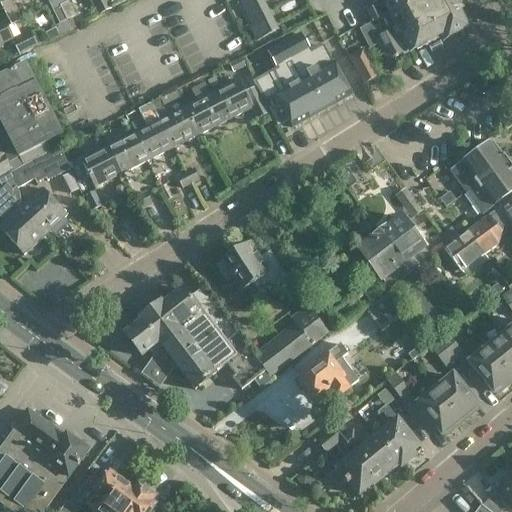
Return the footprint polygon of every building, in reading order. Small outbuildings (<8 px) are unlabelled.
[(4,11),(13,7),(9,0),(8,0),(0,4),(4,11)] [(66,20),(59,6),(56,0),(49,0),(48,1),(59,23),(66,20)] [(91,0),(99,15),(112,9),(107,0),(91,0)] [(260,0),(242,0),(238,2),(257,40),(276,31),(260,0)] [(456,0),(382,0),(384,3),(377,6),(367,11),(371,18),(357,24),(367,44),(380,38),(391,59),(409,50),(410,52),(440,36),(443,41),(463,31),(465,24),(464,23),(467,21),(456,0)] [(69,1),(59,6),(66,20),(76,15),(69,1)] [(13,7),(4,11),(7,18),(16,13),(13,7)] [(16,13),(7,18),(11,25),(20,21),(16,13)] [(0,47),(2,47),(2,45),(12,40),(5,27),(0,29),(0,47)] [(59,36),(56,28),(45,33),(49,41),(59,36)] [(164,30),(154,32),(160,54),(170,51),(164,30)] [(257,88),(270,113),(278,126),(290,120),(294,128),(351,96),(325,48),(318,46),(310,50),(302,35),(268,53),(277,69),(253,82),(257,88)] [(378,77),(364,49),(349,57),(364,85),(378,77)] [(240,59),(230,65),(233,72),(244,67),(240,59)] [(0,77),(0,119),(20,158),(63,136),(26,64),(0,77)] [(403,78),(413,93),(426,84),(417,69),(403,78)] [(258,120),(270,113),(257,88),(245,95),(239,82),(186,108),(200,135),(252,109),(258,120)] [(160,102),(152,106),(160,122),(174,148),(200,135),(186,108),(168,118),(160,102)] [(137,111),(146,129),(134,135),(148,162),(174,148),(160,122),(152,106),(152,104),(137,111)] [(108,148),(122,175),(148,162),(134,135),(108,148)] [(462,165),(451,172),(466,193),(508,162),(503,156),(502,156),(492,142),(461,164),(462,165)] [(0,176),(12,170),(0,148),(0,176)] [(96,188),(122,175),(108,148),(82,161),(96,188)] [(60,149),(54,152),(28,165),(10,175),(17,187),(18,189),(34,180),(35,181),(45,177),(48,182),(71,170),(60,149)] [(511,168),(508,162),(466,193),(481,214),(492,207),(511,192),(511,168)] [(199,180),(194,170),(186,174),(191,185),(199,180)] [(178,178),(183,189),(191,185),(186,174),(178,178)] [(10,175),(0,180),(0,182),(5,188),(6,187),(11,193),(17,187),(10,175)] [(5,188),(0,193),(0,215),(2,214),(8,221),(0,228),(0,229),(24,256),(46,236),(21,209),(18,205),(20,203),(19,194),(17,190),(18,189),(17,187),(11,193),(6,187),(5,188)] [(21,209),(46,236),(67,216),(42,190),(21,209)] [(423,211),(407,190),(397,197),(413,218),(423,211)] [(94,192),(85,196),(90,206),(99,202),(94,192)] [(141,209),(152,204),(147,193),(136,199),(141,209)] [(446,208),(455,201),(450,193),(440,200),(446,208)] [(505,224),(509,221),(511,225),(511,198),(488,217),(501,234),(505,224)] [(501,234),(488,217),(467,233),(484,255),(498,245),(501,234)] [(411,274),(432,258),(402,218),(381,234),(411,274)] [(444,250),(440,255),(453,272),(459,270),(461,273),(462,272),(466,277),(488,260),(484,255),(467,233),(444,250)] [(381,234),(359,250),(390,290),(411,274),(381,234)] [(260,259),(253,248),(243,254),(241,250),(224,261),(225,261),(216,267),(226,282),(234,276),(243,290),(266,276),(269,281),(283,272),(271,253),(260,259)] [(511,270),(510,267),(499,274),(504,282),(511,276),(511,270)] [(151,361),(170,374),(176,366),(195,390),(216,374),(215,373),(227,364),(236,376),(232,379),(242,391),(254,381),(261,390),(272,381),(202,291),(191,300),(183,290),(179,293),(177,291),(164,301),(166,303),(163,305),(161,303),(158,305),(157,303),(141,315),(143,317),(140,319),(142,322),(125,335),(142,357),(151,350),(156,354),(151,361)] [(339,330),(365,311),(373,305),(362,291),(340,307),(337,303),(326,311),(339,330)] [(511,314),(511,293),(511,292),(511,293),(502,299),(511,314)] [(387,295),(373,305),(365,311),(380,332),(402,315),(387,295)] [(297,326),(255,358),(270,378),(328,333),(308,307),(292,320),(297,326)] [(446,327),(431,307),(418,316),(433,336),(446,327)] [(439,343),(454,361),(464,354),(449,336),(439,343)] [(511,345),(504,336),(487,349),(511,379),(511,345)] [(445,369),(454,361),(439,343),(430,350),(445,369)] [(340,345),(299,376),(316,398),(320,395),(327,405),(350,388),(359,381),(342,359),(347,355),(340,345)] [(502,386),(505,389),(511,383),(511,379),(487,349),(470,363),(494,393),(502,386)] [(386,384),(401,402),(410,395),(395,376),(386,384)] [(477,407),(453,377),(436,391),(462,424),(471,416),(469,413),(477,407)] [(451,428),(453,431),(462,424),(436,391),(418,405),(442,435),(451,428)] [(387,406),(377,414),(388,428),(387,428),(377,436),(400,465),(402,467),(422,450),(387,406)] [(0,503),(12,511),(43,511),(88,451),(87,450),(88,448),(76,439),(75,441),(66,435),(65,436),(55,429),(56,427),(48,422),(47,423),(29,410),(0,449),(0,503)] [(345,437),(343,438),(335,428),(317,443),(325,454),(338,444),(346,454),(349,451),(353,456),(331,474),(342,488),(346,484),(347,486),(350,484),(359,495),(379,479),(345,437)] [(379,479),(387,472),(391,472),(400,465),(377,436),(362,448),(358,444),(362,441),(353,430),(345,437),(379,479)] [(511,469),(497,482),(497,487),(494,489),(511,510),(511,469)] [(90,511),(111,511),(130,487),(120,480),(119,477),(114,473),(111,474),(108,471),(94,490),(91,488),(80,503),(92,511),(90,511)] [(306,473),(297,480),(304,488),(309,484),(310,478),(306,473)] [(111,511),(149,511),(155,504),(151,501),(152,499),(151,494),(142,487),(136,488),(134,490),(130,487),(111,511)] [(498,511),(489,500),(482,506),(483,507),(489,511),(498,511)] [(71,511),(74,509),(64,502),(56,511),(71,511)]
